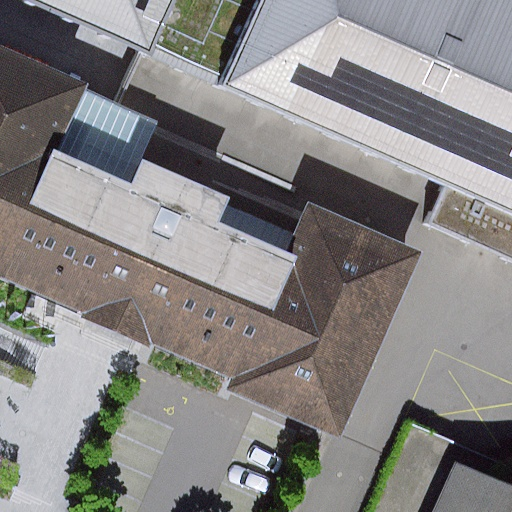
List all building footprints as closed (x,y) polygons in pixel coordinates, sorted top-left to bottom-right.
[(36,0),(142,46),(154,51),(176,0),(36,0)] [(142,46),(115,109),(311,191),(414,236),(426,206),(511,243),(511,0),(174,0),(154,51),(142,46)] [(0,45),(0,254),(96,296),(86,319),(142,344),(151,325),(234,361),(225,382),(330,427),(414,236),(311,191),(296,225),(75,128),(94,87),(0,45)] [(0,341),(0,463),(14,469),(91,504),(161,354),(142,344),(86,319),(63,369),(0,341)] [(418,511),(511,511),(511,483),(444,454),(418,511)]
